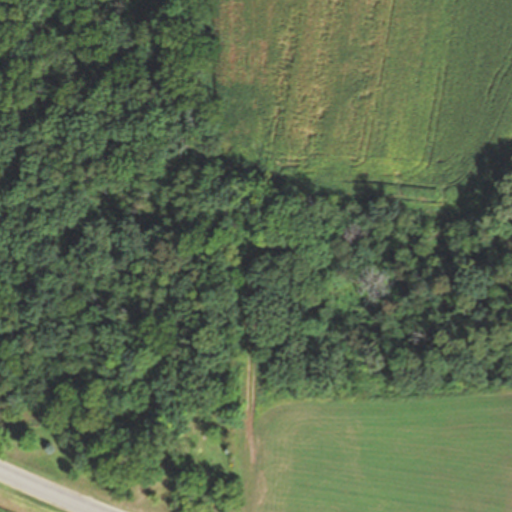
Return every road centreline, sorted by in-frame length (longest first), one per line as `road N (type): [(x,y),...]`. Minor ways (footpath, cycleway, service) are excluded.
road 1 (track): [(246,511),(262,276),(254,231),(276,175)]
road 2 (track): [(0,418),(161,420),(199,437)]
